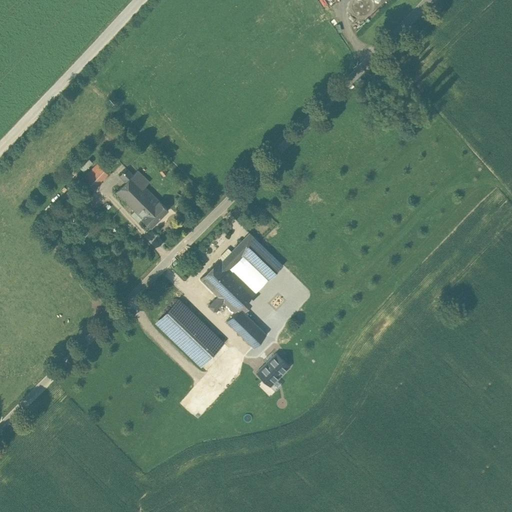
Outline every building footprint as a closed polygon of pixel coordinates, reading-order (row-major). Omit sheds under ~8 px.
[(98,163),(85,177),(95,186),(107,173),(98,163)] [(159,201),(126,168),(120,175),(126,182),(116,192),(142,218),(151,227),(168,210),(159,201)] [(258,241),(249,232),(241,240),(249,247),(251,249),(258,241)] [(241,240),(222,261),(230,268),(242,255),(249,247),(241,240)] [(282,264),(258,241),(251,249),(275,272),(282,264)] [(251,249),(249,247),(242,255),(267,279),(275,272),(251,249)] [(266,334),(239,308),(267,279),(242,255),(230,268),(210,288),(218,296),(223,301),(234,312),(226,320),(254,347),(266,334)] [(219,258),(200,278),(210,288),(230,268),(222,261),(219,258)] [(218,296),(209,306),(214,311),(223,301),(218,296)] [(223,342),(179,300),(157,323),(200,365),(223,342)] [(289,365),(276,353),(257,372),(270,384),(289,365)] [(271,386),(275,389),(281,383),(278,379),(271,386)]
